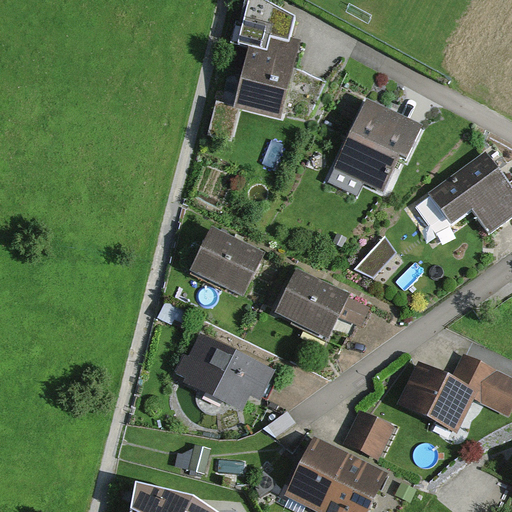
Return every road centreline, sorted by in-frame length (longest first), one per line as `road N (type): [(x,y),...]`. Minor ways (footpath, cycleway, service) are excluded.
road 1 (track): [(223,0),(95,511)]
road 2 (residential): [(511,262),(300,420)]
road 3 (residential): [(313,24),(511,132)]
